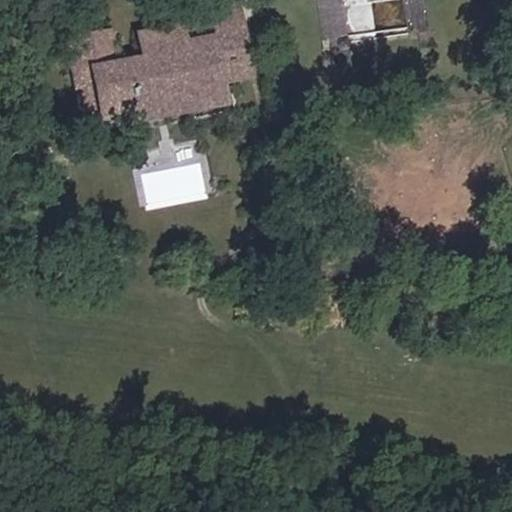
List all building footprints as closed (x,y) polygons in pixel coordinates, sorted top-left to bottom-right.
[(209,95),(207,82),(205,69),(238,66),(227,1),(166,11),(167,26),(132,30),(134,51),(102,54),(100,32),(74,35),(79,70),(87,70),(93,103),(94,113),(209,95)] [(511,36),(511,6),(500,13),(511,36)] [(511,51),(511,36),(500,13),(493,17),(511,51)] [(60,72),(79,70),(74,35),(55,38),(60,72)] [(207,82),(239,78),(238,66),(205,69),(207,82)] [(64,106),(85,104),(79,70),(60,72),(64,106)] [(85,104),(93,103),(87,70),(79,70),(85,104)] [(94,113),(95,123),(210,106),(209,95),(94,113)]
